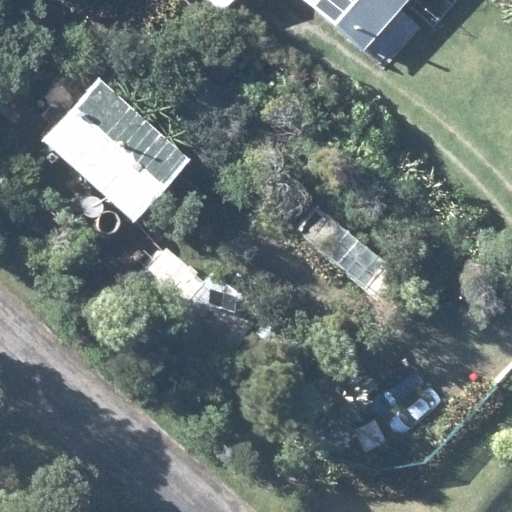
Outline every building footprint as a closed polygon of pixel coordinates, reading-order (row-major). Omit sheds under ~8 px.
[(199,0),(210,10),(219,0),(199,0)] [(290,0),(353,54),(401,0),(290,0)] [(27,141),(115,222),(170,161),(84,81),(27,141)] [(372,295),(389,310),(430,266),(413,250),(372,295)] [(314,344),(214,262),(173,312),(273,394),(314,344)] [(311,292),(343,315),(364,286),(332,263),(311,292)]
